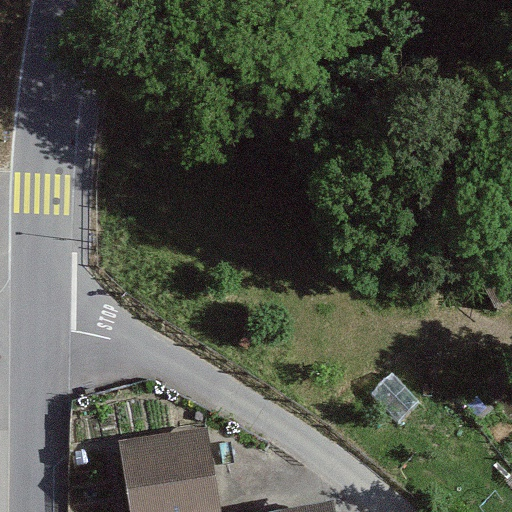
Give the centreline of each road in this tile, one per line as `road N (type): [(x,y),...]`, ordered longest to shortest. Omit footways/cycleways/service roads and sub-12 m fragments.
road 1 (residential): [(43,319),(183,371),(263,416),(392,511)]
road 2 (tertiary): [(43,319),(49,102),(62,0)]
road 3 (tertiary): [(40,511),(43,319)]
